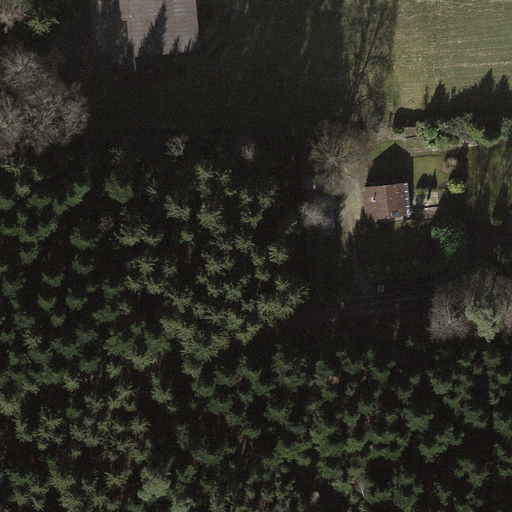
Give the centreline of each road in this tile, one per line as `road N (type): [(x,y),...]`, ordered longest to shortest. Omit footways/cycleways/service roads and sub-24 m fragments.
road 1 (track): [(0,408),(316,314),(511,288)]
road 2 (track): [(511,252),(359,283)]
